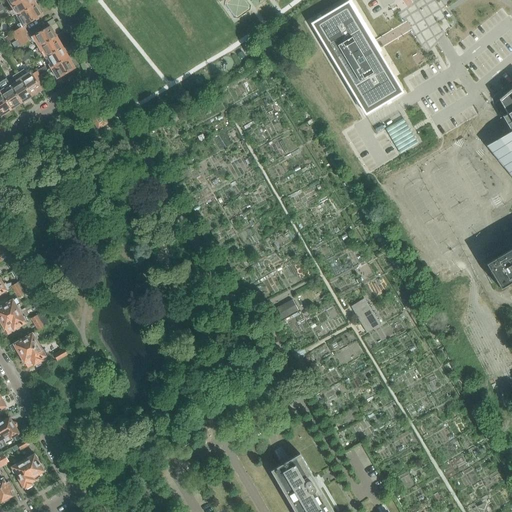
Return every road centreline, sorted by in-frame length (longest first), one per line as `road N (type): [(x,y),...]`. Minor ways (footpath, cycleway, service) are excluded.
road 1 (primary): [(91,0),(242,169),(487,511)]
road 2 (primary): [(511,505),(377,302),(126,0)]
road 3 (residential): [(231,303),(97,73)]
road 4 (residential): [(44,511),(76,491),(0,358)]
